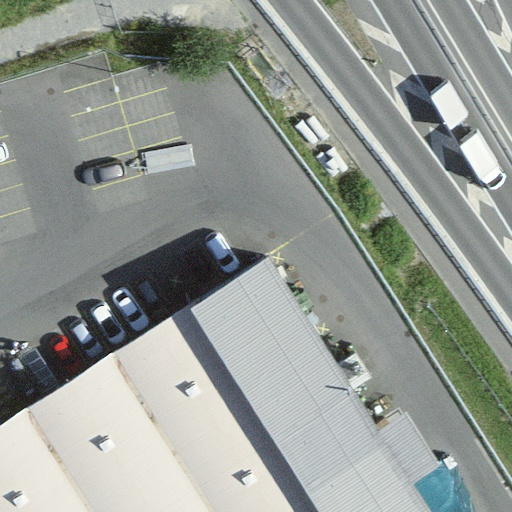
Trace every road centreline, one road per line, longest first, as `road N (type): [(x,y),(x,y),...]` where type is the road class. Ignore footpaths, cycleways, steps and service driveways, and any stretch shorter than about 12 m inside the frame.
road 1 (trunk): [(286,0),(511,297)]
road 2 (trunk): [(392,0),(511,195)]
road 3 (trunk): [(511,109),(447,0)]
